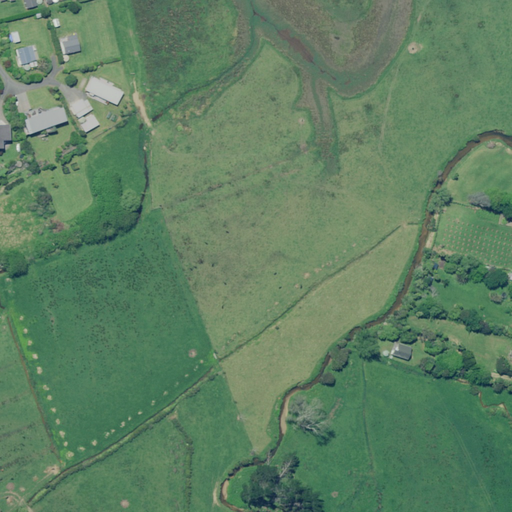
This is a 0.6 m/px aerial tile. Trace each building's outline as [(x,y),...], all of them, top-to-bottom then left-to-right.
[(33,0),(22,0),(25,9),(35,6),(33,0)] [(78,50),(75,35),(66,36),(67,40),(62,41),(62,38),(59,38),(62,54),(78,50)] [(34,60),(30,45),(15,49),(20,64),(34,60)] [(120,91),(90,77),(84,90),(88,92),(87,94),(90,96),(91,93),(114,104),(120,91)] [(90,109),(84,97),(68,106),(75,117),(90,109)] [(62,120),(57,106),(19,120),(25,134),(42,127),(44,132),(48,130),(47,126),(62,120)] [(97,124),(91,114),(84,118),(86,121),(79,125),(83,132),(97,124)] [(409,348),(393,343),(390,354),(406,359),(409,348)]
